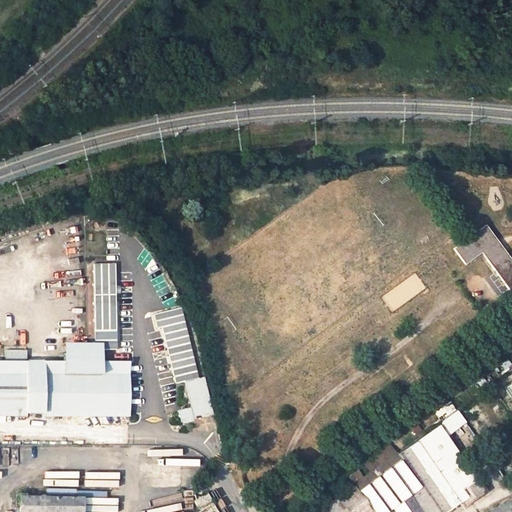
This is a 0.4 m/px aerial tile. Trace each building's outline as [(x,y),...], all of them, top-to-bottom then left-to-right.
[(511,259),(486,224),(454,247),(465,263),(481,252),(511,293),(511,259)] [(92,263),(94,349),(115,348),(114,262),(92,263)] [(179,308),(153,314),(156,328),(162,327),(175,383),(184,381),(189,406),(177,409),(180,420),(212,414),(203,376),(196,378),(179,308)] [(3,360),(0,359),(0,411),(127,412),(127,361),(101,360),(101,353),(63,353),(62,360),(24,360),(24,349),(3,349),(3,360)] [(439,419),(454,407),(449,401),(434,413),(439,419)] [(440,419),(414,438),(460,503),(486,486),(440,419)] [(395,511),(445,511),(460,503),(414,438),(314,511),(385,511),(392,507),(395,511)] [(85,511),(86,497),(25,496),(25,493),(19,493),(19,507),(14,507),(14,511),(85,511)] [(195,500),(199,507),(212,500),(207,493),(195,500)] [(511,511),(511,498),(487,511),(511,511)]
